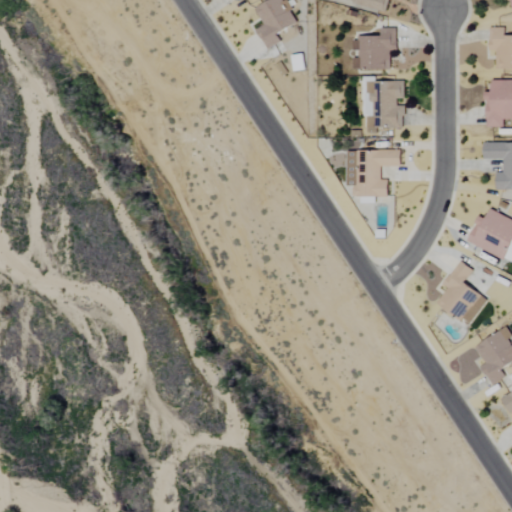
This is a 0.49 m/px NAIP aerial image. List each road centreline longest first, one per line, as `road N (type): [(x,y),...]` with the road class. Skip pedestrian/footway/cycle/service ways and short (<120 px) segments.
road 1 (residential): [(182,0),(511,494)]
road 2 (residential): [(374,287),(417,255),(441,195),(445,11)]
